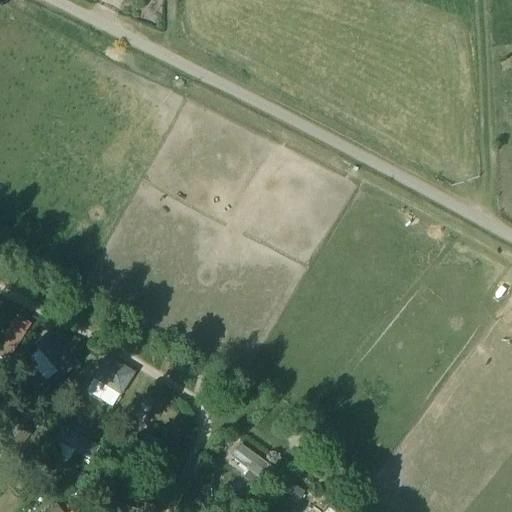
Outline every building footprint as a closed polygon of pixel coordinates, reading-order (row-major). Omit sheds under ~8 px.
[(15,310),(0,337),(0,362),(4,365),(29,318),(15,310)] [(70,358),(47,333),(37,341),(62,367),(70,358)] [(133,376),(105,358),(91,381),(119,399),(133,376)] [(155,403),(146,396),(126,428),(139,436),(149,420),(146,418),(155,403)] [(0,430),(0,441),(8,448),(30,420),(17,409),(0,430)] [(97,440),(65,424),(59,435),(91,452),(97,440)] [(241,444),(231,457),(263,481),(273,468),(241,444)] [(215,498),(214,487),(206,488),(207,499),(215,498)] [(294,487),(287,499),(297,505),(304,493),(294,487)] [(241,511),(245,505),(231,498),(226,506),(237,511),(241,511)]
